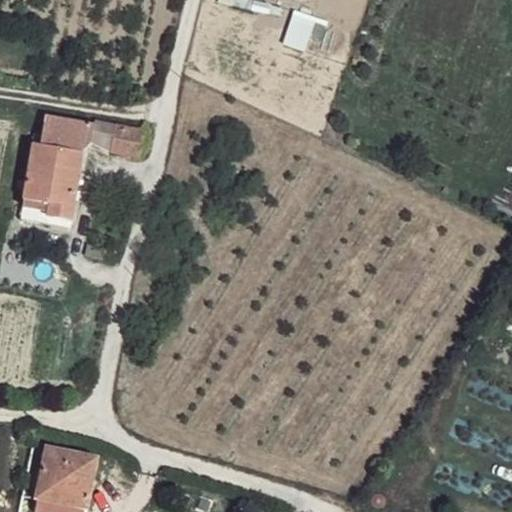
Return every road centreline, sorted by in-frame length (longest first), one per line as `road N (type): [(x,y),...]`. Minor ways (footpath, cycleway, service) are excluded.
road 1 (residential): [(0,414),(64,419),(90,409),(194,0)]
road 2 (track): [(90,409),(124,440),(310,511)]
